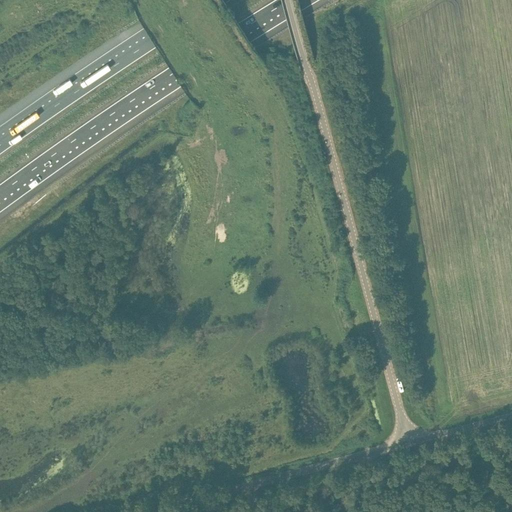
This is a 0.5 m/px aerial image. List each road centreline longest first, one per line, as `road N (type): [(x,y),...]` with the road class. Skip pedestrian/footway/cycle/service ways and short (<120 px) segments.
road 1 (unclassified): [(407,442),(288,0)]
road 2 (motorway): [(0,194),(288,0)]
road 3 (unclassified): [(149,511),(407,442)]
road 4 (motorway): [(214,0),(0,145)]
